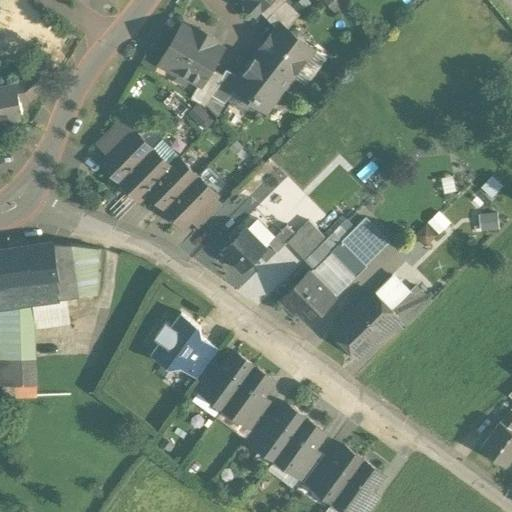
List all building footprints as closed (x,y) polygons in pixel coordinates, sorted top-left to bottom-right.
[(242,0),(255,13),(258,10),(267,0),(242,0)] [(267,0),(258,10),(266,19),(284,0),(267,0)] [(285,0),(284,0),(266,19),(277,29),(280,24),(285,28),(299,14),(285,0)] [(285,28),(280,24),(277,29),(259,51),(293,77),(314,50),(304,42),(303,35),(297,31),(291,32),(285,28)] [(194,34),(183,27),(170,51),(168,50),(159,66),(174,75),(177,71),(198,83),(199,83),(208,67),(219,48),(214,44),(215,42),(196,31),(194,34)] [(293,77),(259,51),(239,77),(232,87),(233,88),(251,101),(254,98),(268,109),(293,77)] [(46,70),(35,73),(28,66),(26,66),(27,67),(31,72),(43,85),(49,80),(46,70)] [(222,75),(208,67),(199,83),(198,83),(190,98),(204,107),(222,75)] [(222,75),(204,107),(216,118),(233,88),(232,87),(239,77),(225,70),(222,75)] [(43,85),(31,72),(20,80),(32,94),(43,85)] [(32,94),(20,80),(16,83),(19,98),(29,97),(32,94)] [(16,83),(0,86),(0,120),(23,116),(19,98),(16,83)] [(214,120),(196,104),(187,114),(204,130),(214,120)] [(121,119),(102,138),(114,150),(133,131),(121,119)] [(114,150),(101,163),(120,182),(152,150),(151,149),(133,131),(114,150)] [(180,158),(161,139),(151,149),(152,150),(170,168),(179,159),(180,158)] [(152,150),(120,182),(129,190),(138,200),(147,191),(170,168),(152,150)] [(18,152),(0,156),(0,172),(5,171),(18,152)] [(170,168),(147,191),(166,209),(197,177),(179,159),(170,168)] [(197,177),(166,209),(184,227),(195,215),(213,198),(215,195),(197,177)] [(124,213),(138,200),(129,190),(115,204),(124,213)] [(213,198),(195,215),(203,223),(220,206),(213,198)] [(428,243),(459,214),(448,203),(418,232),(428,243)] [(256,220),(246,229),(261,245),(271,236),(256,220)] [(325,239),(304,260),(300,265),(309,274),(333,298),(387,243),(363,220),(338,245),(329,235),(325,239)] [(308,222),(294,235),(295,236),(287,243),(304,260),(325,239),(308,222)] [(286,226),(269,243),(278,252),(287,243),(295,236),(294,235),(286,226)] [(246,229),(223,251),(242,271),(265,249),(261,245),(246,229)] [(52,243),(40,245),(43,265),(50,264),(51,269),(55,269),(57,288),(31,291),(32,303),(79,297),(70,244),(52,243)] [(102,257),(70,244),(79,297),(103,296),(102,257)] [(40,245),(25,246),(28,267),(43,265),(40,245)] [(25,246),(0,249),(0,306),(32,303),(31,291),(28,267),(25,246)] [(309,274),(284,298),(308,323),(333,298),(309,274)] [(392,276),(374,293),(391,311),(409,293),(392,276)] [(409,293),(391,311),(397,317),(397,318),(405,326),(430,302),(415,286),(409,293)] [(374,293),(334,332),(357,357),(397,318),(397,317),(391,311),(374,293)] [(0,399),(39,394),(32,303),(0,306),(0,323),(6,366),(0,366),(0,399)] [(199,327),(181,313),(171,327),(165,323),(155,337),(161,341),(151,355),(169,368),(180,367),(186,371),(207,342),(201,338),(199,327)] [(207,342),(186,371),(196,379),(199,380),(213,362),(220,351),(207,342)] [(223,369),(205,393),(224,407),(254,367),(234,353),(223,369)] [(199,380),(195,386),(205,393),(223,369),(213,362),(199,380)] [(254,367),(224,407),(243,422),(261,397),(273,381),(254,367)] [(261,397),(243,422),(253,429),(264,414),(271,404),(261,397)] [(273,421),(256,445),(275,459),(305,418),(286,404),(273,421)] [(511,410),(501,422),(511,430),(511,410)] [(253,429),(246,438),(256,445),(273,421),(264,414),(253,429)] [(305,418),(275,459),(295,473),(312,450),(324,433),(305,418)] [(511,430),(501,422),(481,448),(506,467),(511,459),(511,430)] [(331,463),(314,488),(333,502),(363,460),(344,446),(331,463)] [(322,456),(312,450),(295,473),(304,480),(322,456)] [(322,456),(304,480),(314,488),(331,463),(322,456)] [(363,460),(333,502),(346,511),(355,511),(370,492),(382,475),(363,460)] [(370,492),(355,511),(370,511),(379,499),(370,492)]
